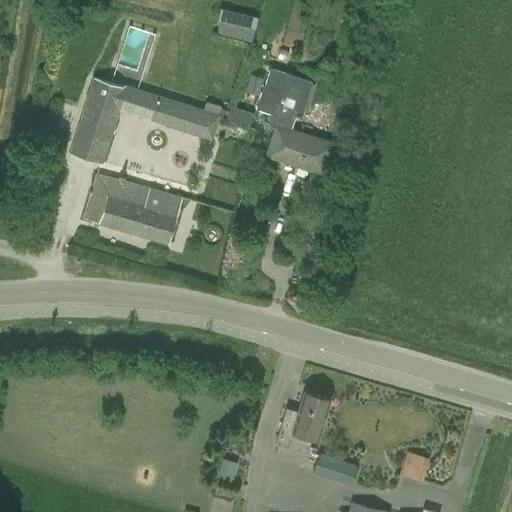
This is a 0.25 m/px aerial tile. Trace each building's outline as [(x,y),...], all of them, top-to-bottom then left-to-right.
[(222,7),(217,34),(253,40),(258,14),(222,7)] [(276,128),(267,155),(323,173),(332,144),(291,131),(297,111),(302,112),(312,81),(270,68),(264,86),(263,85),(256,109),(272,114),(269,126),(276,128)] [(252,72),(246,89),(260,94),(266,77),(252,72)] [(351,84),(365,88),(368,78),(355,73),(351,84)] [(119,106),(172,123),(179,104),(97,77),(72,153),(101,162),(119,106)] [(212,136),(218,117),(226,120),(228,111),(220,109),(221,106),(206,101),(203,111),(179,104),(172,123),(171,128),(211,140),(212,136)] [(231,107),(227,121),(250,128),(254,114),(231,107)] [(84,218),(168,244),(182,199),(170,196),(169,198),(150,192),(150,190),(98,175),(84,218)] [(318,441),(331,399),(304,391),(298,411),(286,408),(275,444),(307,454),(312,439),(318,441)] [(357,466),(319,453),(313,472),(351,484),(357,466)] [(422,482),(429,459),(408,453),(401,476),(422,482)] [(236,471),(220,467),(217,478),(232,483),(236,471)] [(384,511),(352,502),(349,511),(384,511)]
